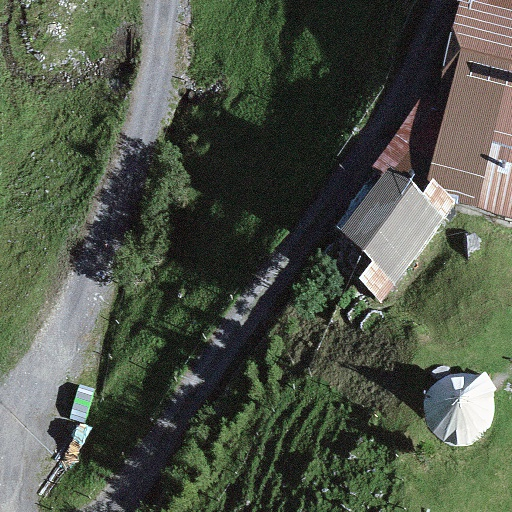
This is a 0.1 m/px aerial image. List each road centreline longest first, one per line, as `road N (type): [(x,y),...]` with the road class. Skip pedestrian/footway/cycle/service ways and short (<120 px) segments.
road 1 (track): [(112,511),(299,240),(390,124),(450,0)]
road 2 (track): [(171,0),(138,160),(105,265),(68,353),(3,458),(0,478)]
